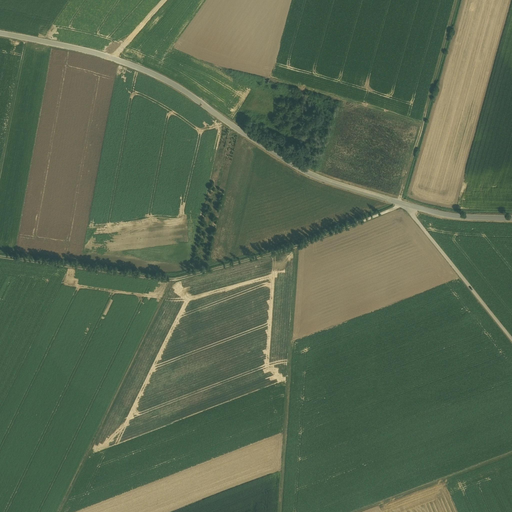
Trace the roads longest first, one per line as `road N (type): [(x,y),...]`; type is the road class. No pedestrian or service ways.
road 1 (secondary): [(511,218),(444,216),(332,183),(161,78),(89,51),(0,33)]
road 2 (track): [(450,0),(396,208),(296,247)]
road 3 (track): [(296,247),(173,282),(0,256)]
road 4 (track): [(422,118),(226,66),(134,32)]
road 5 (track): [(296,247),(281,511)]
road 6 (track): [(173,282),(58,511)]
road 7 (track): [(404,204),(511,338)]
road 8 (track): [(358,511),(511,454)]
road 9 (track): [(24,38),(0,170)]
